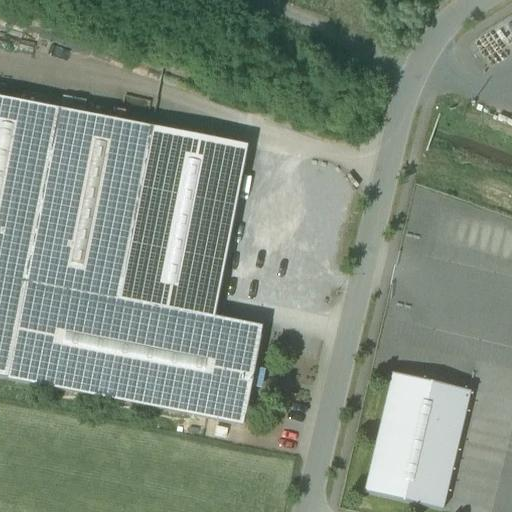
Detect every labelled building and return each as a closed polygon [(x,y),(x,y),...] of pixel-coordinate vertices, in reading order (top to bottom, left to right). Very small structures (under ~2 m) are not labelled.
[(0,379),(6,381),(26,282),(58,111),(0,99),(0,379)] [(153,130),(58,111),(26,282),(119,301),(153,130)] [(153,130),(119,301),(212,320),(246,148),(153,130)] [(259,339),(261,330),(212,320),(119,301),(26,282),(6,381),(241,428),(243,417),(245,418),(251,387),(252,384),(255,372),(253,371),(260,339),(259,339)] [(391,375),(363,494),(440,511),(441,511),(469,393),(391,375)]
